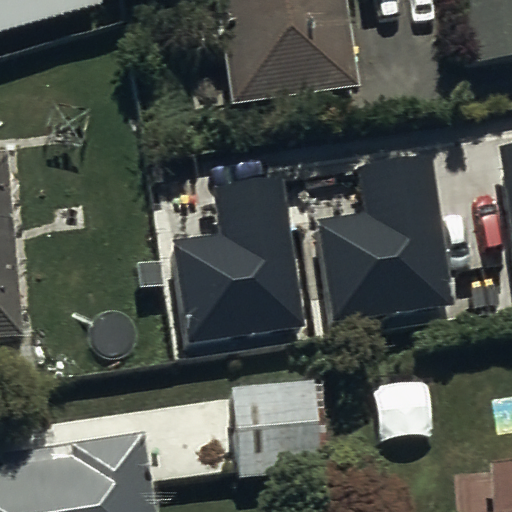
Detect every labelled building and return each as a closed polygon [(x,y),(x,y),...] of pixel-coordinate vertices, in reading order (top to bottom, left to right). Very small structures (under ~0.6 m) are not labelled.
[(101,0),(0,0),(0,32),(103,3),(101,0)] [(511,0),(211,0),(229,119),(355,101),(342,13),(397,5),(396,0),(457,0),(469,78),(511,71),(511,0)] [(511,147),(501,149),(511,220),(511,147)] [(367,211),(319,218),(335,327),(450,310),(427,160),(360,170),(367,211)] [(0,349),(22,348),(6,171),(0,171),(0,349)] [(219,232),(171,239),(188,349),(302,332),(280,181),(213,191),(219,232)] [(0,470),(0,511),(153,511),(146,452),(0,470)] [(511,511),(511,477),(485,479),(486,511),(511,511)]
